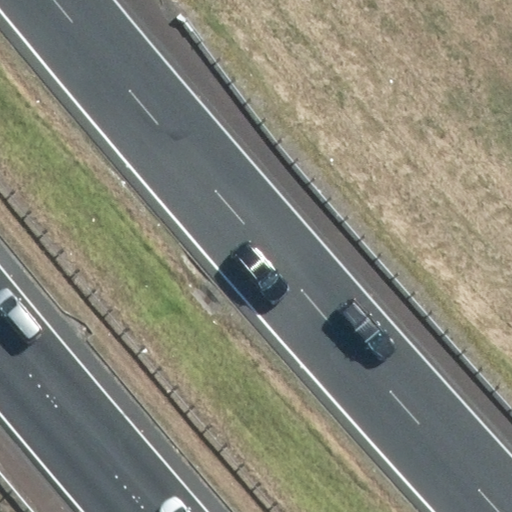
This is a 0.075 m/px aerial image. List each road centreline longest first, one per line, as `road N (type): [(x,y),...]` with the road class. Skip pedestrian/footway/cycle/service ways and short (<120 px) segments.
road 1 (motorway): [(58,0),(179,149),(511,502)]
road 2 (motorway): [(195,511),(0,266)]
